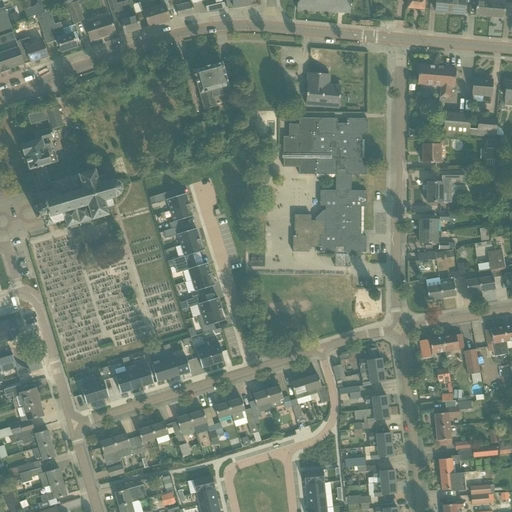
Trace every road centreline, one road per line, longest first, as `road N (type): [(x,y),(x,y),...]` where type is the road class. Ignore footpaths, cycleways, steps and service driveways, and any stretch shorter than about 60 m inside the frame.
road 1 (residential): [(398,329),(399,40)]
road 2 (tertiary): [(0,98),(172,36),(273,26)]
road 3 (residential): [(72,426),(254,369)]
road 4 (residential): [(198,187),(254,369)]
road 5 (residential): [(421,511),(398,329)]
road 6 (residential): [(72,426),(35,301),(20,292)]
road 7 (residential): [(284,453),(332,414),(320,348)]
road 8 (tertiary): [(399,40),(273,26)]
